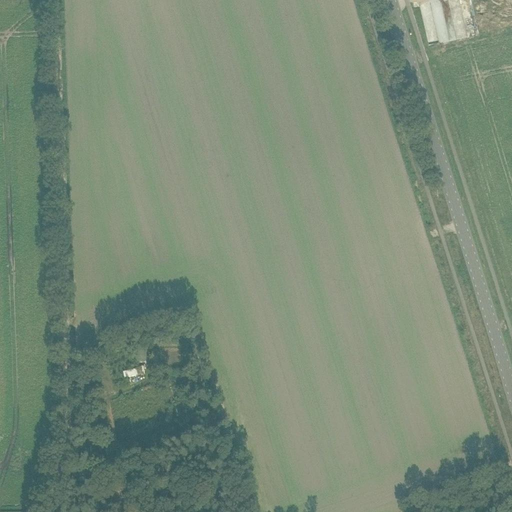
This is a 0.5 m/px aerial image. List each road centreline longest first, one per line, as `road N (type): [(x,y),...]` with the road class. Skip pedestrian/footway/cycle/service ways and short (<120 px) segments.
road 1 (unknown): [(56,0),(71,404),(48,511)]
road 2 (tertiary): [(511,400),(390,0)]
